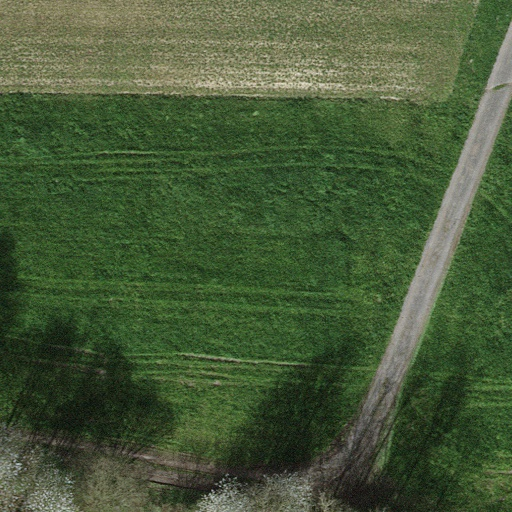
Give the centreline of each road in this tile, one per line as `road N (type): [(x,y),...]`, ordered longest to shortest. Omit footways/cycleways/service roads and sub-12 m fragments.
road 1 (track): [(324,484),(366,434),(511,61)]
road 2 (track): [(0,447),(97,455),(271,488),(324,484)]
